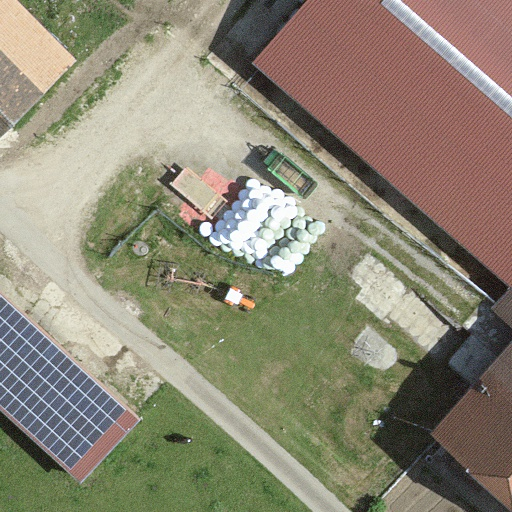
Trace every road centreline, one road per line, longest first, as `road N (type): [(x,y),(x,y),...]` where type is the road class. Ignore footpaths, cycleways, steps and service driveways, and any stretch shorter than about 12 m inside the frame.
road 1 (unclassified): [(0,208),(336,511)]
road 2 (track): [(16,223),(218,0)]
